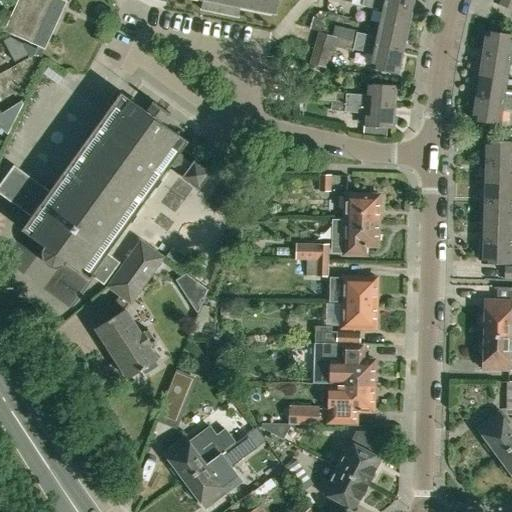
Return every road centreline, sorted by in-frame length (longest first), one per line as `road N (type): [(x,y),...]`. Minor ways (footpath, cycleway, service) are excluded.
road 1 (residential): [(422,511),(432,153),(453,0)]
road 2 (primary): [(80,511),(0,387)]
